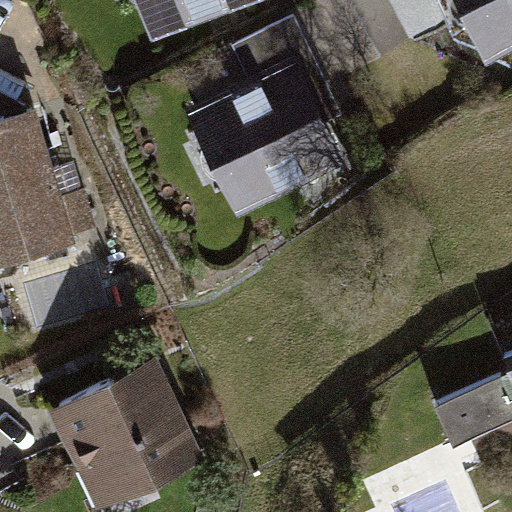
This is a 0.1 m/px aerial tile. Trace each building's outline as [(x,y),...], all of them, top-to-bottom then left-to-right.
[(143,0),(160,42),(271,1),(270,0),(143,0)] [(511,0),(464,0),(496,62),(511,54),(511,0)] [(240,52),(258,85),(297,64),(306,81),(323,72),(296,22),(240,52)] [(258,85),(194,120),(248,219),(351,164),(306,81),(297,64),(258,85)] [(0,267),(78,244),(39,112),(0,123),(0,267)] [(48,397),(98,498),(204,445),(154,344),(48,397)] [(511,383),(444,414),(466,462),(511,440),(511,383)]
